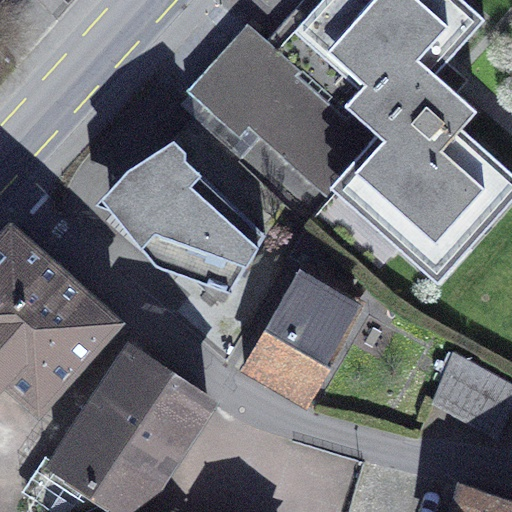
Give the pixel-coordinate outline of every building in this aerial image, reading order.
[(67,0),(9,0),(0,11),(0,36),(19,54),(67,0)] [(486,20),(462,0),(357,0),(320,43),(367,84),(348,106),(366,122),(385,139),(338,193),(441,283),(511,201),(511,172),(463,129),(478,111),(437,75),(486,20)] [(316,218),(338,193),(385,139),(366,122),(359,131),(299,78),(304,73),(251,26),(190,94),(243,140),(251,131),(261,140),(245,158),(287,197),(316,218)] [(266,237),(171,146),(113,211),(157,267),(232,294),(266,237)] [(117,322),(11,228),(0,240),(0,374),(39,409),(117,322)] [(338,283),(307,265),(247,367),(273,383),(278,375),(309,393),(359,308),(332,292),(338,283)] [(210,402),(135,351),(56,462),(28,507),(30,511),(72,511),(93,487),(119,506),(153,486),(210,402)] [(511,414),(511,383),(456,353),(435,397),(502,436),(511,414)] [(511,511),(511,502),(466,488),(458,511),(511,511)]
